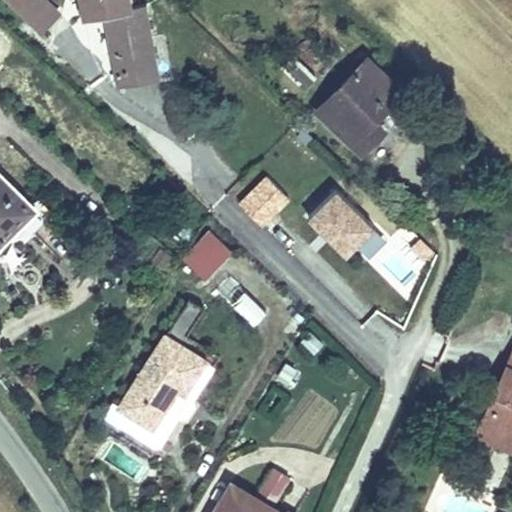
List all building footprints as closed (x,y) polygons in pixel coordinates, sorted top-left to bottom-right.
[(3,0),(33,29),(52,9),(43,0),(3,0)] [(124,0),(75,0),(78,13),(95,10),(109,85),(156,76),(140,1),(125,4),(124,0)] [(311,105),(359,149),(384,123),(372,114),(400,80),(363,46),(311,105)] [(279,66),(303,88),(316,73),(292,51),(279,66)] [(0,235),(35,196),(0,164),(0,235)] [(346,252),(377,220),(337,180),(305,212),(346,252)] [(205,278),(232,247),(208,225),(180,256),(205,278)] [(251,324),(266,309),(230,273),(215,288),(251,324)] [(178,324),(189,330),(203,305),(192,298),(178,324)] [(153,321),(109,395),(143,415),(163,381),(161,380),(164,374),(174,380),(194,346),(153,321)] [(430,327),(424,362),(441,365),(447,330),(430,327)] [(511,327),(472,417),(511,434),(511,327)] [(105,393),(96,408),(112,418),(113,416),(148,436),(168,403),(174,406),(186,387),(182,385),(202,351),(194,346),(174,380),(164,374),(161,380),(163,381),(143,415),(109,395),(105,393)] [(257,408),(274,420),(290,396),(272,384),(257,408)] [(511,435),(511,434),(472,417),(466,431),(506,450),(511,435)] [(99,461),(140,481),(149,461),(109,441),(99,461)] [(261,483),(279,494),(291,474),(272,463),(261,483)] [(284,511),(288,505),(228,473),(205,511),(284,511)]
